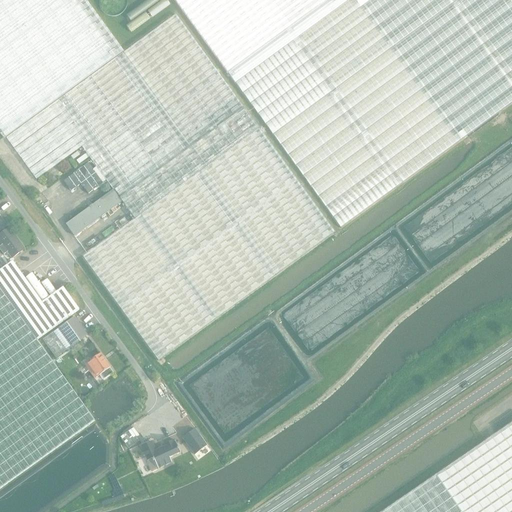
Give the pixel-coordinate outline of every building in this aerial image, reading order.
[(106,181),(113,190),(121,202),(134,220),(82,257),(158,361),(335,232),(296,180),(259,129),(233,94),(205,55),(175,15),(123,53),(84,0),(0,0),(0,131),(5,139),(36,180),(82,147),(96,167),(98,169),(106,181)] [(511,0),(173,0),(178,6),(190,22),(199,35),(214,56),(226,71),(228,73),(253,107),(271,132),(279,142),(300,172),(312,188),(325,206),(341,228),(364,211),(399,186),(428,165),(454,146),(480,127),(505,108),(511,103),(511,0)] [(88,163),(64,181),(71,191),(81,184),(88,194),(106,181),(98,169),(96,167),(93,170),(88,163)] [(74,236),(121,202),(113,190),(65,225),(74,236)] [(127,222),(124,218),(119,222),(122,226),(127,222)] [(12,258),(24,249),(10,228),(0,235),(0,241),(3,245),(0,246),(0,249),(4,255),(8,252),(12,258)] [(13,262),(0,270),(0,291),(37,341),(69,318),(80,310),(63,288),(53,296),(43,303),(13,262)] [(0,488),(95,420),(37,341),(0,291),(0,488)] [(55,358),(87,335),(74,317),(42,340),(55,358)] [(109,368),(110,368),(100,354),(85,365),(95,379),(100,375),(103,380),(113,373),(109,368)] [(511,511),(511,423),(384,511),(511,511)] [(133,428),(120,437),(128,449),(139,441),(136,438),(139,436),(133,428)] [(194,429),(182,438),(195,455),(207,446),(202,440),(194,429)] [(152,441),(142,446),(148,461),(154,458),(159,469),(173,462),(170,456),(181,451),(175,439),(163,445),(164,447),(157,450),(152,441)]
